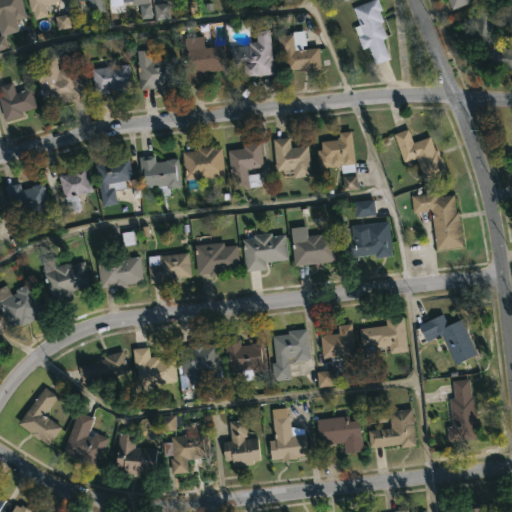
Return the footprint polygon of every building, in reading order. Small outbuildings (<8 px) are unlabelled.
[(20,0),(26,17),(15,20),(16,25),(0,29),(0,0),(20,0)] [(60,0),(45,4),(48,16),(35,19),(32,11),(31,11),(28,0),(60,0)] [(103,0),(105,12),(89,14),(87,0),(80,1),(79,0),(103,0)] [(108,0),(109,6),(139,3),(140,19),(151,18),(149,0),(108,0)] [(382,39),(390,58),(375,64),(368,47),(362,49),(357,36),(354,27),(359,25),(353,7),(370,0),(379,0),(382,9),(380,10),(384,21),(381,22),(387,37),(382,39)] [(471,0),(472,1),(451,9),(447,0),(471,0)] [(153,4),(155,21),(170,19),(168,3),(153,4)] [(511,71),(492,67),(468,37),(473,10),(495,13),(492,31),(504,46),(511,47),(511,71)] [(71,28),(69,14),(55,16),(57,30),(71,28)] [(269,29),(275,74),(238,78),(237,69),(232,70),(230,48),(249,46),(249,42),(257,41),(256,31),(269,29)] [(307,48),(319,47),(321,69),(301,71),(301,69),(287,71),(285,52),(279,53),(277,36),(293,34),(292,31),(305,30),(307,48)] [(189,34),(189,37),(202,36),(203,46),(205,47),(223,45),(225,70),(202,72),(203,82),(187,84),(181,35),(189,34)] [(73,54),(79,78),(80,78),(85,97),(48,105),(44,84),(39,85),(36,71),(57,66),(57,69),(62,68),(60,57),(73,54)] [(171,86),(171,89),(153,91),(153,88),(137,90),(134,62),(176,57),(179,85),(171,86)] [(129,64),(132,89),(114,92),(114,89),(109,90),(110,93),(94,95),(91,69),(129,64)] [(13,84),(15,92),(31,88),(37,107),(22,111),(23,115),(5,120),(0,103),(0,96),(2,96),(0,89),(0,85),(12,82),(13,84)] [(409,131),(413,142),(430,136),(435,151),(438,149),(441,157),(442,157),(447,172),(424,180),(417,158),(403,163),(393,134),(408,129),(409,131)] [(354,164),(355,171),(341,173),(341,166),(319,168),(317,150),(321,149),(321,141),(337,139),(337,137),(339,137),(339,133),(352,131),(355,164),(354,164)] [(290,137),(291,147),(308,145),(311,175),(293,178),(292,169),(276,171),(272,139),(290,137)] [(246,169),(247,174),(259,173),(261,186),(233,190),(228,150),(243,148),(242,143),(260,141),(263,167),(246,169)] [(213,146),(213,148),(222,147),(225,175),(185,180),(182,152),(213,146)] [(154,155),(155,162),(166,160),(169,158),(177,158),(181,186),(169,188),(170,195),(158,196),(157,187),(142,189),(138,157),(154,155)] [(117,203),(102,206),(95,164),(129,158),(133,179),(124,181),(126,189),(114,191),(117,203)] [(77,195),(80,210),(68,213),(58,176),(72,172),(71,168),(86,165),(92,191),(77,195)] [(356,190),(355,176),(342,176),(343,191),(356,190)] [(42,182),(49,210),(36,214),(35,210),(12,216),(4,187),(19,183),(21,190),(42,182)] [(437,192),(437,197),(454,195),(456,212),(459,211),(464,246),(436,250),(431,210),(412,213),(410,195),(437,192)] [(376,215),(355,217),(353,201),(374,199),(376,215)] [(391,252),(392,256),(376,258),(375,255),(350,258),(348,239),(353,238),(351,225),(389,221),(392,252),(391,252)] [(305,226),(306,236),(334,235),(337,261),(294,266),(290,227),(305,226)] [(271,233),(271,236),(285,235),(287,260),(265,262),(266,270),(245,272),(242,239),(254,238),(253,235),(271,233)] [(224,242),(224,246),(237,245),(239,270),(223,272),(223,275),(209,276),(209,274),(197,275),(194,245),(224,242)] [(188,252),(191,278),(149,283),(147,266),(149,265),(148,255),(188,252)] [(125,254),(126,258),(139,256),(143,281),(127,284),(127,287),(113,290),(112,286),(101,288),(96,259),(125,254)] [(53,258),(56,266),(70,262),(71,265),(84,261),(91,285),(70,292),(71,297),(51,303),(42,274),(44,273),(41,262),(53,258)] [(28,282),(44,313),(20,327),(19,326),(9,331),(0,313),(2,312),(0,307),(0,287),(5,285),(10,295),(16,292),(14,290),(28,282)] [(443,314),(449,326),(461,319),(478,354),(456,365),(441,334),(427,341),(418,326),(443,314)] [(404,317),(408,351),(389,353),(388,343),(369,346),(367,327),(386,325),(386,319),(404,317)] [(327,358),(322,358),(320,335),(339,334),(338,325),(352,324),(355,355),(327,358)] [(306,329),(310,359),(295,361),(295,357),(287,358),(291,379),(273,381),(271,364),(275,363),(272,336),(289,335),(288,331),(306,329)] [(240,338),(241,345),(263,342),(267,370),(253,372),(253,379),(243,380),(242,371),(228,373),(224,340),(240,338)] [(204,342),(204,345),(217,344),(218,356),(220,356),(221,359),(224,359),(226,376),(204,379),(205,381),(191,383),(191,376),(182,377),(179,348),(191,346),(190,344),(204,342)] [(148,347),(149,357),(158,356),(159,361),(175,359),(178,381),(140,386),(137,367),(134,368),(132,349),(148,347)] [(128,372),(110,377),(109,375),(82,382),(78,366),(104,359),(103,356),(122,351),(128,372)] [(316,372),(318,387),(332,386),(331,371),(316,372)] [(470,379),(472,397),(474,396),(479,439),(449,442),(447,427),(452,426),(449,399),(454,398),(452,381),(470,379)] [(61,428),(48,446),(39,439),(38,441),(17,424),(44,387),(57,396),(43,414),(61,428)] [(287,409),(287,415),(289,415),(291,427),(304,429),(308,456),(283,461),(282,459),(271,461),(268,441),(275,440),(271,409),(286,407),(287,409)] [(412,408),(417,446),(401,448),(400,445),(369,448),(367,431),(391,428),(389,411),(412,408)] [(87,435),(92,438),(94,433),(108,438),(97,467),(62,453),(77,412),(93,418),(87,435)] [(175,415),(175,417),(180,416),(180,427),(175,427),(175,431),(146,429),(146,417),(175,415)] [(348,416),(349,421),(359,420),(364,451),(344,454),(343,443),(319,445),(316,420),(348,416)] [(244,437),(244,439),(258,438),(260,461),(253,462),(253,465),(233,467),(232,460),(225,461),(222,442),(230,441),(228,421),(244,419),(246,437),(244,437)] [(209,432),(211,457),(187,460),(188,472),(171,474),(169,459),(173,459),(172,455),(164,456),(162,443),(171,442),(170,437),(209,432)] [(156,449),(155,473),(146,472),(146,475),(123,474),(124,472),(116,471),(118,434),(135,435),(134,448),(156,449)]
